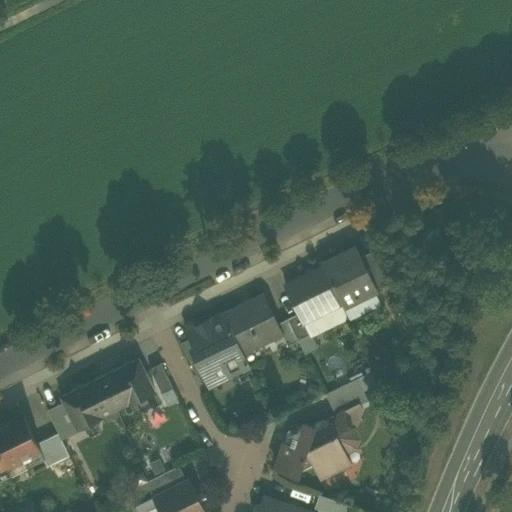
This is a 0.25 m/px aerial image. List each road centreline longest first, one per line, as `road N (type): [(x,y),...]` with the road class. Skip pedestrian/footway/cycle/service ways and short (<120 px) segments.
road 1 (residential): [(511,159),(465,155),(403,169),(143,294)]
road 2 (residential): [(143,294),(242,497),(237,511)]
road 3 (residential): [(143,294),(0,362)]
road 4 (secondary): [(449,511),(511,374)]
